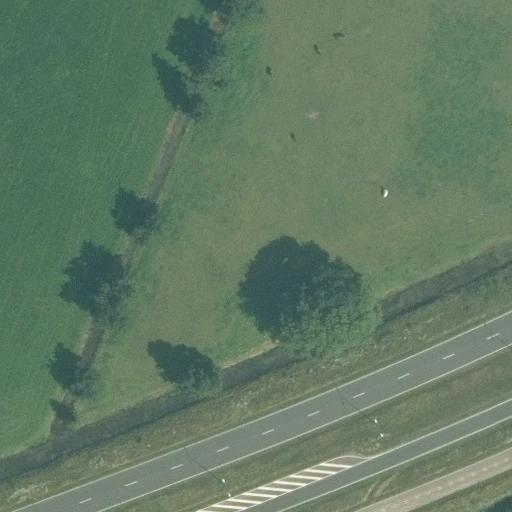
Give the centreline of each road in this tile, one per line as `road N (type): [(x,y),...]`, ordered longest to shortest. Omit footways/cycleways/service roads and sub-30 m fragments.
road 1 (secondary): [(511,327),(56,511)]
road 2 (secondary): [(257,511),(511,407)]
